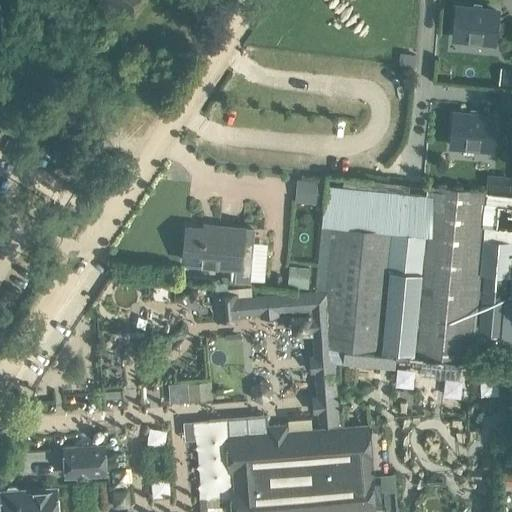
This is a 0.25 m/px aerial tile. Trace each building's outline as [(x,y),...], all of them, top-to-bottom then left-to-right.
[(103,0),(126,14),(135,0),(103,0)] [(497,11),(457,7),(454,37),(494,41),(497,11)] [(511,86),(497,86),(496,95),(511,95),(511,86)] [(494,117),(454,114),(451,144),(491,147),(494,117)] [(511,186),(511,177),(511,173),(502,172),(500,185),(511,186)] [(496,189),(427,182),(422,235),(410,355),(422,357),(420,374),(459,378),(460,361),(472,362),(473,352),(480,353),(496,189)] [(345,203),(350,218),(371,211),(366,196),(345,203)] [(239,267),(243,227),(206,223),(205,228),(187,226),(183,261),(239,267)] [(422,235),(333,226),(326,291),(320,348),(333,349),(410,355),(422,235)] [(338,424),(333,349),(320,348),(326,291),(235,297),(235,294),(215,295),(217,319),(237,317),(237,314),(260,313),(260,317),(278,316),(278,312),(291,311),(292,336),(313,335),(315,356),(309,356),(310,373),(316,373),(317,397),(312,397),(313,414),(318,413),(319,425),(338,424)] [(231,488),(233,511),(316,511),(373,508),(367,427),(228,438),(230,469),(234,468),(236,487),(231,488)] [(76,446),(65,447),(67,476),(76,475),(79,478),(89,477),(94,471),(106,470),(104,445),(93,445),(92,447),(77,447),(76,446)] [(57,511),(56,488),(19,490),(15,486),(9,487),(6,491),(2,491),(3,494),(0,497),(0,507),(4,511),(3,511),(57,511)]
